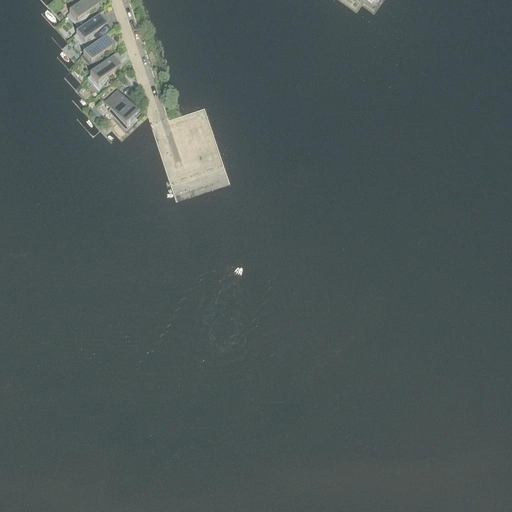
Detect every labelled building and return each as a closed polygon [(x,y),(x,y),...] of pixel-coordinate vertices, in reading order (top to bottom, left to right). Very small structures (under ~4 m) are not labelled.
[(66,0),(73,7),(72,9),(73,11),(83,2),(82,1),(82,0),(66,0)] [(69,16),(80,28),(88,18),(86,16),(100,3),(96,0),(85,0),(83,2),(73,11),(69,16)] [(76,36),(87,49),(94,39),(93,37),(107,24),(99,16),(105,10),(76,36)] [(82,57),(94,70),(101,60),(100,58),(114,45),(106,36),(112,31),(112,30),(82,57)] [(119,51),(89,78),(101,90),(108,81),(106,79),(121,66),(113,57),(119,52),(119,51)] [(108,113),(126,133),(137,123),(135,120),(139,117),(117,92),(105,104),(100,99),(110,111),(108,113)]
